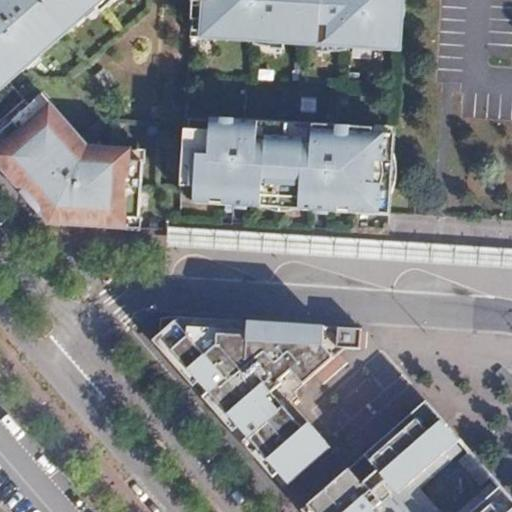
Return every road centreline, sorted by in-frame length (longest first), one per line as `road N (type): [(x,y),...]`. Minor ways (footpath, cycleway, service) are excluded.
road 1 (residential): [(235,511),(85,342)]
road 2 (residential): [(55,372),(175,511)]
road 3 (residential): [(85,342),(0,241)]
